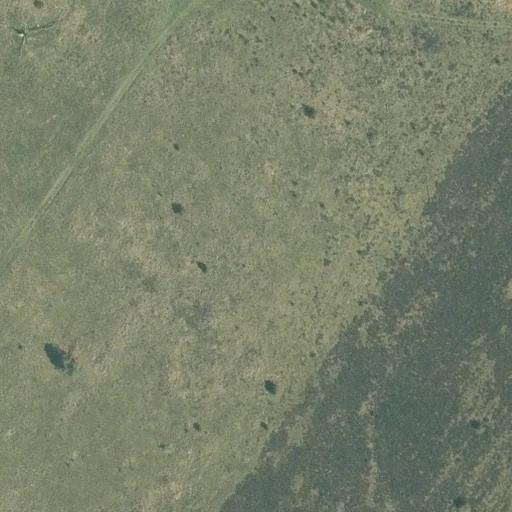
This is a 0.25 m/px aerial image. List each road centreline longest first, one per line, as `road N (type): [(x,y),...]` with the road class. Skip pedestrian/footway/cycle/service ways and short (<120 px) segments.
road 1 (track): [(206,0),(163,29),(0,272)]
road 2 (track): [(511,23),(420,17),(372,0)]
